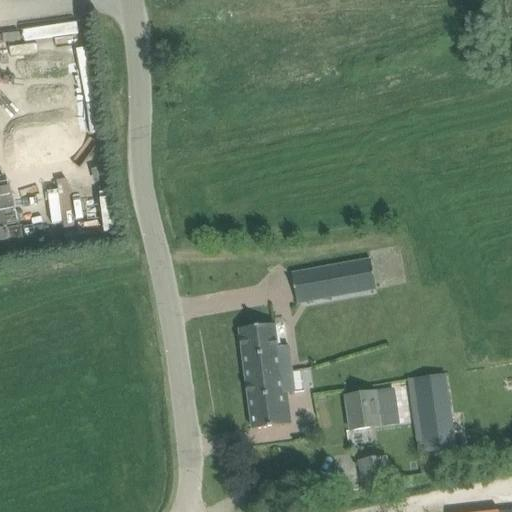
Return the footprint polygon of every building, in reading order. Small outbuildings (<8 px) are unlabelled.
[(96,38),(45,40),(47,72),(97,70),(96,38)] [(12,136),(24,211),(90,200),(88,189),(118,184),(115,169),(85,174),(83,158),(106,154),(98,103),(36,113),(39,131),(12,136)] [(371,260),(332,268),(337,297),(376,290),(371,260)] [(298,304),(337,297),(332,268),(292,275),(298,304)] [(275,326),(240,330),(247,383),(267,381),(266,375),(292,372),(289,352),(289,346),(282,347),(277,348),(275,326)] [(267,381),(247,383),(253,430),(291,425),(287,394),(295,393),(292,372),(266,375),(267,381)] [(456,448),(446,376),(409,381),(419,453),(456,448)] [(367,395),(347,397),(352,432),(372,429),(395,426),(399,425),(395,391),(375,393),(367,395)] [(361,462),(364,484),(389,480),(386,459),(361,462)]
